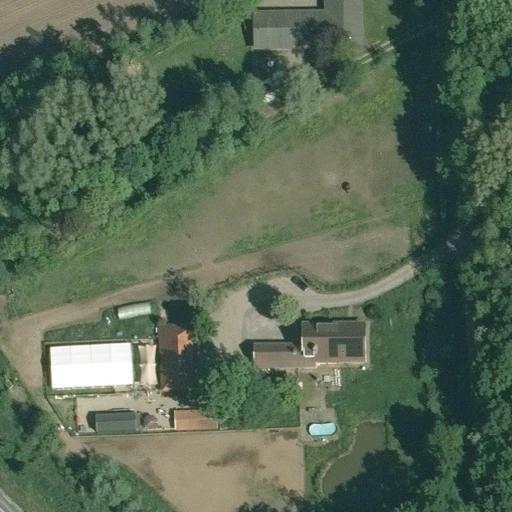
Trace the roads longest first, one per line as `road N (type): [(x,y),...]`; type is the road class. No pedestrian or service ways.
road 1 (track): [(483,511),(457,137)]
road 2 (unclassified): [(457,137),(447,0)]
